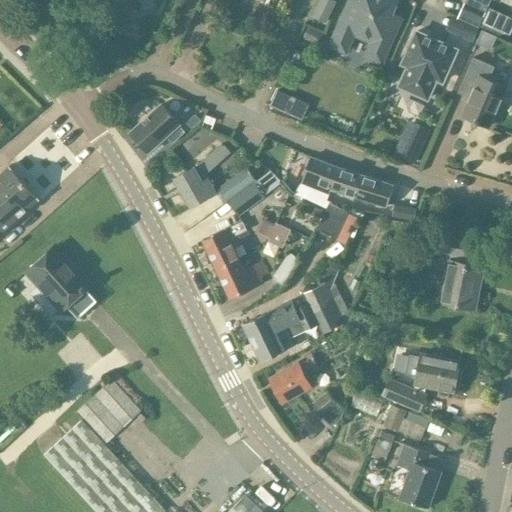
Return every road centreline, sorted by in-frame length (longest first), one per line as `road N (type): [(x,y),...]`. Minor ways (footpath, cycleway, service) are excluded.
road 1 (tertiary): [(347,511),(258,432),(157,236),(80,109)]
road 2 (residential): [(511,207),(344,160),(245,116)]
road 3 (residential): [(245,116),(153,73),(139,73),(80,109)]
road 4 (residential): [(245,116),(302,0)]
